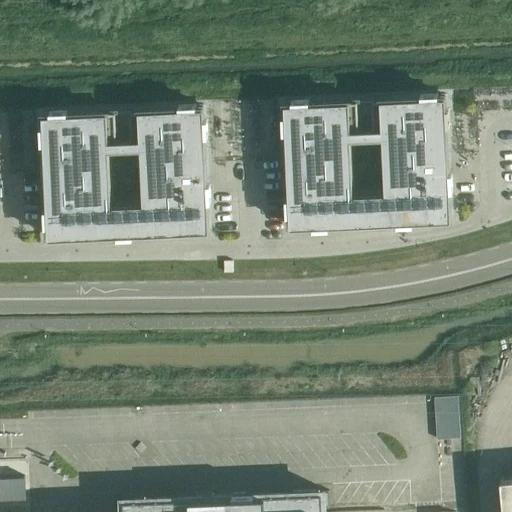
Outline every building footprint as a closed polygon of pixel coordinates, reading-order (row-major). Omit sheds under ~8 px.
[(446,94),(284,101),(290,226),(452,218),(446,94)] [(204,104),(42,112),(48,237),(210,229),(204,104)] [(437,395),(438,436),(460,436),(460,395),(437,395)] [(511,511),(511,465),(466,468),(468,511),(511,511)] [(124,511),(323,511),(322,488),(123,496),(124,511)]
